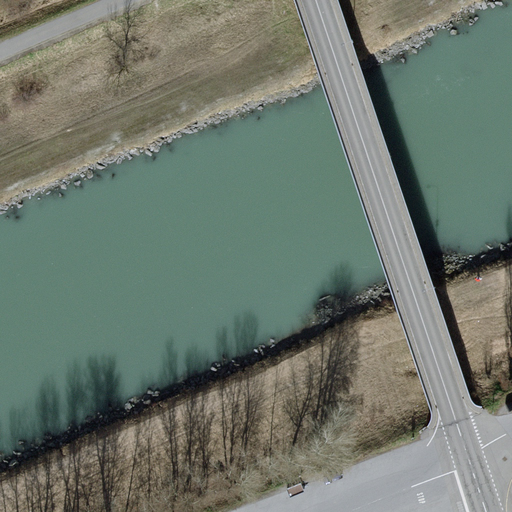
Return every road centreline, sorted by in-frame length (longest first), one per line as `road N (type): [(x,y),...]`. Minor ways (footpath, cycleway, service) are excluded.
road 1 (tertiary): [(469,460),(317,0)]
road 2 (unclassified): [(469,460),(351,511)]
